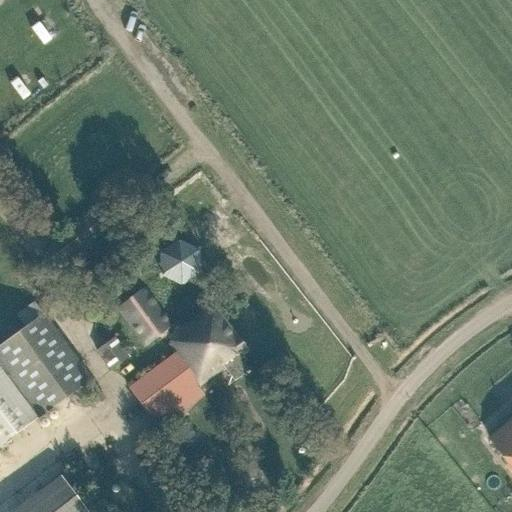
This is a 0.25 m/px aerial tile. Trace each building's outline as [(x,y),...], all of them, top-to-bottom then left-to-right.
[(89,215),(44,248),(57,266),(102,232),(89,215)] [(193,278),(174,269),(158,283),(159,303),(178,312),(194,299),(193,278)] [(141,291),(118,308),(144,343),(167,326),(141,291)] [(25,327),(0,344),(0,442),(91,379),(42,314),(33,301),(16,315),(25,327)] [(172,354),(197,386),(221,367),(232,381),(245,371),(239,364),(244,360),(238,353),(243,350),(210,306),(166,339),(175,350),(171,353),(172,354)] [(113,338),(96,350),(109,369),(126,357),(113,338)] [(197,387),(197,386),(172,354),(127,388),(152,421),(163,413),(169,421),(183,410),(178,402),(197,387)] [(92,383),(82,390),(94,407),(104,399),(92,383)] [(511,428),(509,425),(491,439),(511,464),(511,428)] [(86,511),(60,477),(13,511),(86,511)] [(120,494),(132,497),(134,489),(123,486),(120,494)]
